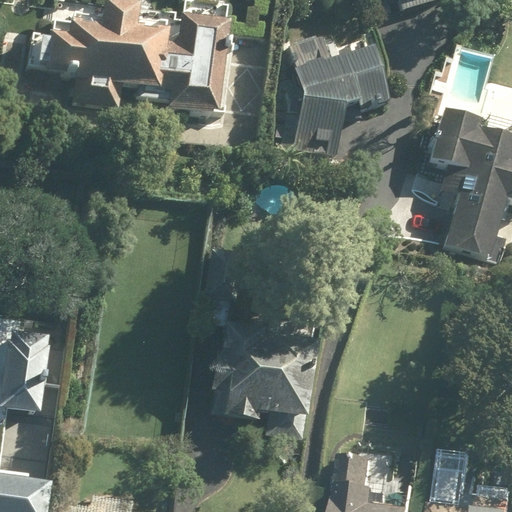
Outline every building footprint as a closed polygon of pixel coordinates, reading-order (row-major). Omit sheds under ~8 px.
[(398,0),(402,10),(434,0),(398,0)] [(30,38),(28,72),(59,76),(58,80),(86,83),(87,73),(131,78),(130,92),(167,96),(166,112),(220,118),(230,28),(180,22),(177,48),(166,46),(168,34),(135,30),(138,11),(103,7),(100,28),(73,25),(72,36),(50,34),(50,39),(30,38)] [(376,50),(298,70),(307,105),(298,104),(294,155),(341,159),(346,116),(391,109),(376,50)] [(511,208),(511,133),(441,113),(425,170),(446,176),(438,203),(453,207),(441,251),(495,267),(511,208)] [(244,257),(212,255),(209,300),(241,302),(244,257)] [(265,438),(305,442),(314,337),(222,329),(219,356),(214,356),(208,420),(266,425),(265,438)] [(38,336),(7,335),(4,421),(35,423),(38,336)] [(396,455),(341,449),(334,511),(417,511),(418,511),(390,508),(396,455)] [(0,511),(50,511),(54,485),(0,477),(0,511)]
